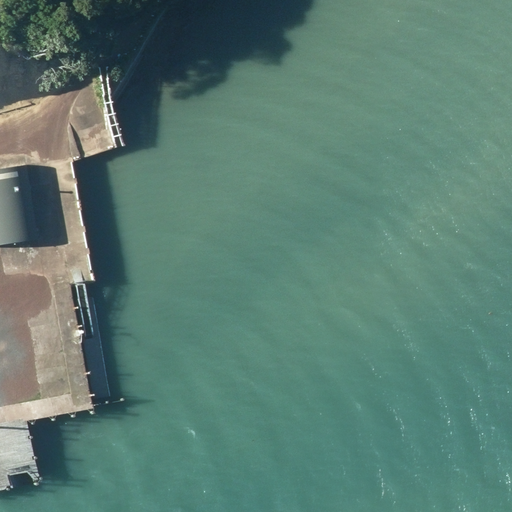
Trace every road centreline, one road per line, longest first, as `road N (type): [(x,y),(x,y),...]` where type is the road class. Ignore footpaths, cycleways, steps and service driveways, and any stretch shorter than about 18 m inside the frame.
road 1 (track): [(44,112),(67,265),(0,277)]
road 2 (track): [(131,0),(55,101),(23,131),(0,138)]
